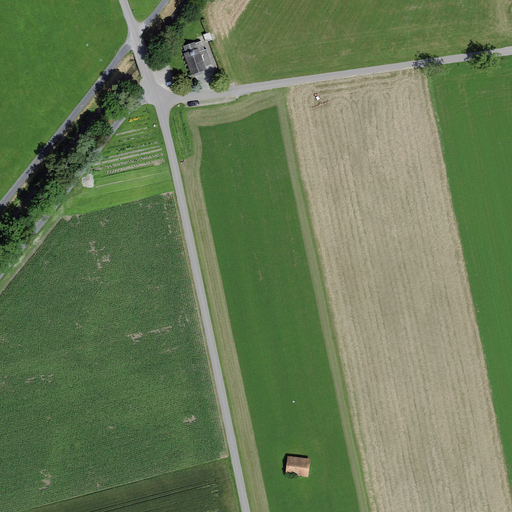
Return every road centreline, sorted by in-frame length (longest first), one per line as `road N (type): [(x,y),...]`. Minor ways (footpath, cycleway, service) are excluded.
road 1 (unclassified): [(123,0),(158,100),(246,511)]
road 2 (track): [(158,100),(511,51)]
road 3 (track): [(166,0),(0,205)]
road 4 (track): [(150,80),(0,271)]
